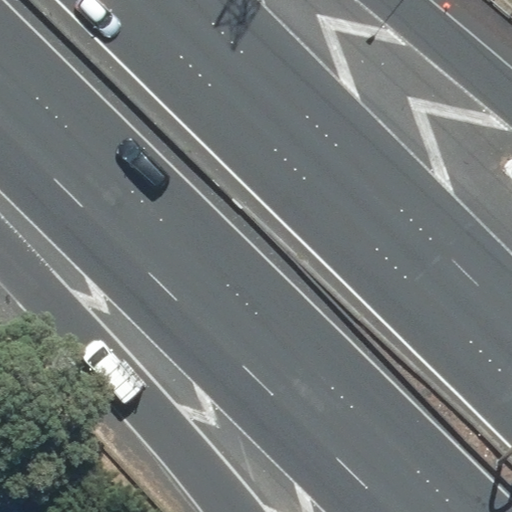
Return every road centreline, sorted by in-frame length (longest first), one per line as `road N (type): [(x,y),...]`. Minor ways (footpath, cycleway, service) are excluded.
road 1 (motorway): [(428,511),(0,81)]
road 2 (motorway): [(124,0),(511,383)]
road 3 (motorway): [(245,511),(206,456),(0,245)]
